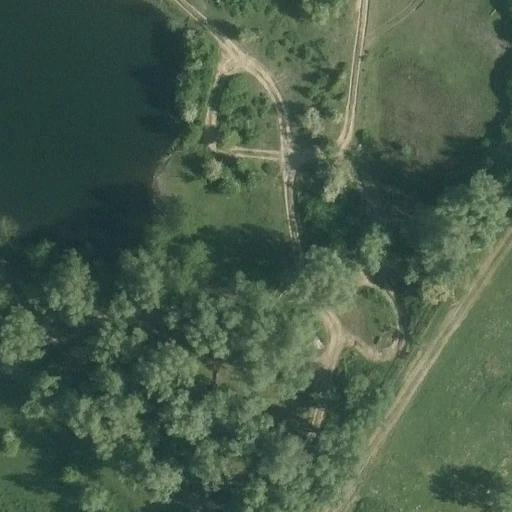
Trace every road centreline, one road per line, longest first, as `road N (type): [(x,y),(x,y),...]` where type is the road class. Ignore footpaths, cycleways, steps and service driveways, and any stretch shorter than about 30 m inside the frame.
road 1 (track): [(511,207),(420,364)]
road 2 (track): [(128,511),(0,421)]
